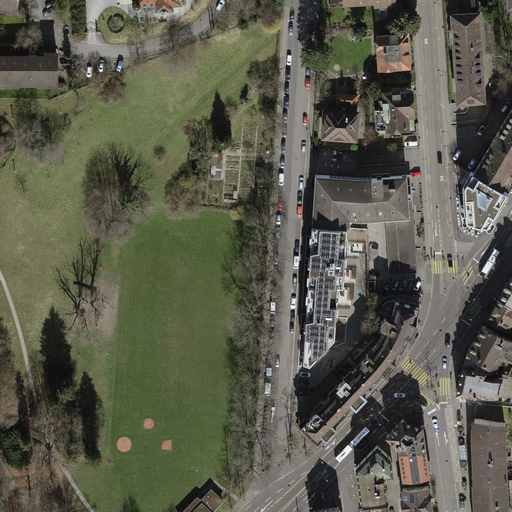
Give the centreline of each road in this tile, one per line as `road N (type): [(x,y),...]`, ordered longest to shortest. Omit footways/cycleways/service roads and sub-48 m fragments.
road 1 (residential): [(305,0),(278,388),(285,507)]
road 2 (tertiary): [(446,335),(428,0)]
road 3 (secondary): [(285,507),(397,391)]
